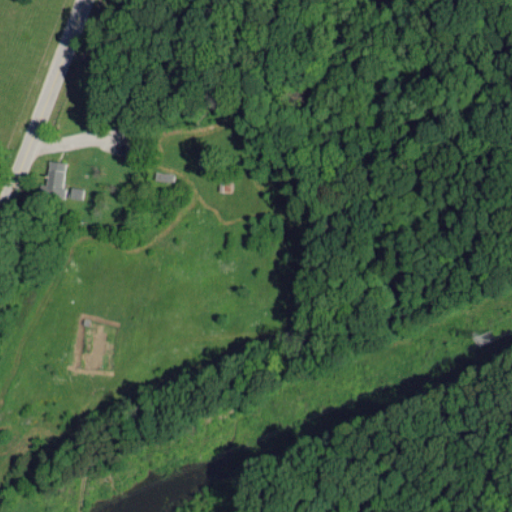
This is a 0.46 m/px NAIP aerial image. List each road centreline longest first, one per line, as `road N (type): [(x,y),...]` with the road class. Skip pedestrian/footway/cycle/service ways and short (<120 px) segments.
road 1 (residential): [(38,133),(156,126),(396,21),(420,0)]
road 2 (primary): [(0,228),(85,0)]
